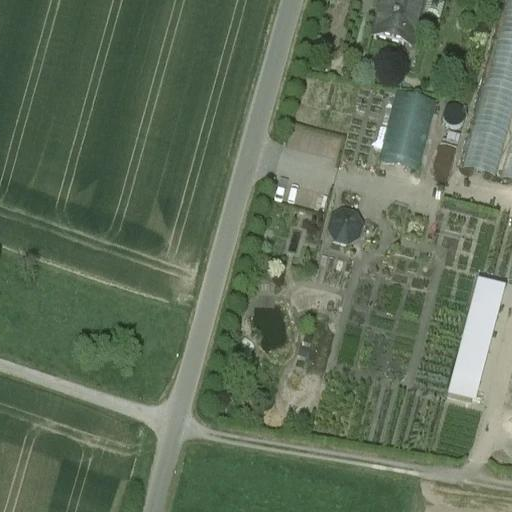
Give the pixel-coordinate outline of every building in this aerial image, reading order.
[(384,0),(373,41),(403,49),(407,36),(414,37),(424,0),(422,0),(384,0)] [(511,117),(511,0),(509,0),(464,171),(496,179),(511,117)] [(434,109),(394,99),(377,166),(417,176),(434,109)] [(511,134),(500,179),(511,181),(511,134)] [(438,162),(456,165),(458,147),(440,145),(438,162)] [(439,234),(458,239),(463,217),(480,222),(481,218),(490,220),(492,212),(448,201),(439,234)] [(343,216),(332,222),(329,234),(335,245),(347,248),(358,242),(361,230),(355,219),(343,216)]
